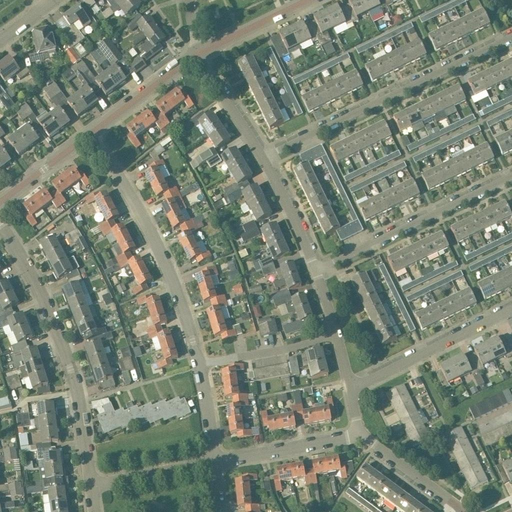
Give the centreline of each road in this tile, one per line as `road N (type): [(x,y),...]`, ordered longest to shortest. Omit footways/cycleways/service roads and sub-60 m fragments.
road 1 (residential): [(264,157),(511,37)]
road 2 (residential): [(90,484),(60,340),(0,228)]
road 3 (residential): [(199,367),(151,233),(87,138)]
road 4 (residential): [(511,177),(316,270)]
road 5 (residential): [(349,391),(511,311)]
road 6 (residential): [(212,460),(359,432)]
road 7 (residential): [(199,367),(337,337)]
road 8 (unclassified): [(87,138),(197,55)]
road 9 (residential): [(461,511),(359,432)]
road 10 (residential): [(316,270),(264,157)]
road 11 (residential): [(90,484),(212,460)]
road 12 (unclassified): [(197,55),(308,0)]
road 13 (residential): [(264,157),(197,55)]
